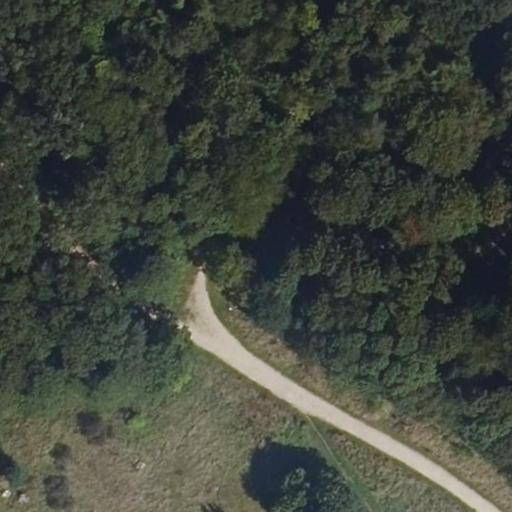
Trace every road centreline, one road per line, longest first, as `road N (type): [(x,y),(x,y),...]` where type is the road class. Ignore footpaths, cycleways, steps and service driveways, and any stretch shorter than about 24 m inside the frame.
road 1 (track): [(395,0),(483,126),(498,155),(505,203),(483,238),(451,251),(381,243),(307,217),(261,222),(222,242),(189,273),(187,307),(208,342)]
road 2 (track): [(490,511),(208,342)]
road 3 (track): [(208,342),(87,269),(0,179)]
